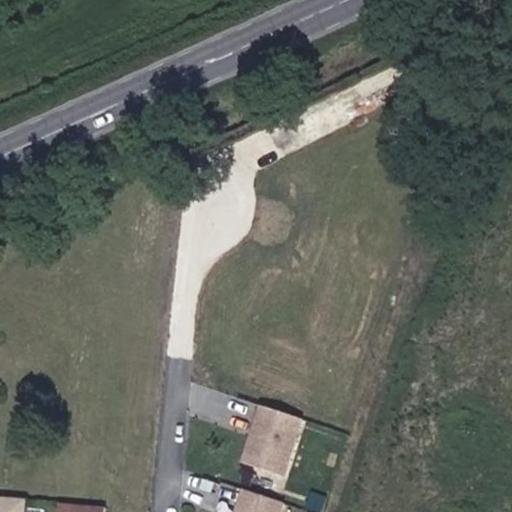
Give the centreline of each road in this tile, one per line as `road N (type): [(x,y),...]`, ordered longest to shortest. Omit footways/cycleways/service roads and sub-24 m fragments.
road 1 (primary): [(0,160),(354,0)]
road 2 (unclassified): [(164,511),(176,351)]
